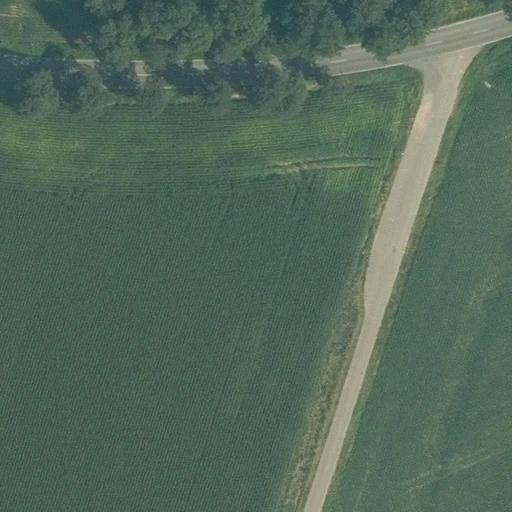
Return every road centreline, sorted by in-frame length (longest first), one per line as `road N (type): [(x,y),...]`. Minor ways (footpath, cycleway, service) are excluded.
road 1 (secondary): [(0,65),(262,67),(453,40),(511,19)]
road 2 (track): [(453,40),(454,88),(316,511)]
